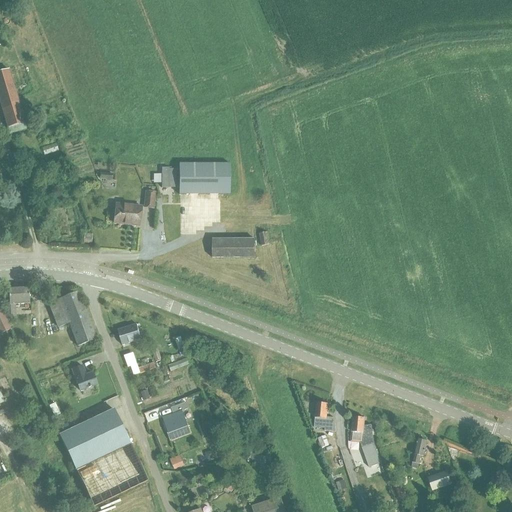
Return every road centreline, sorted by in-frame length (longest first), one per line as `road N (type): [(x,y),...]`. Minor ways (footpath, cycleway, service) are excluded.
road 1 (tertiary): [(88,280),(494,428)]
road 2 (unclassified): [(172,511),(88,280)]
